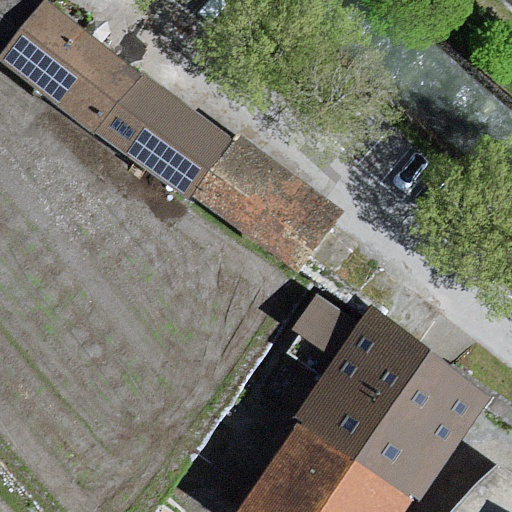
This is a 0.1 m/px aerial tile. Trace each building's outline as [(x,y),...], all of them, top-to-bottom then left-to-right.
[(0,0),(0,54),(1,55),(42,0),(0,0)] [(42,0),(1,55),(191,198),(236,139),(141,68),(49,0),(42,0)] [(299,278),(343,219),(236,139),(191,198),(299,278)] [(309,284),(295,343),(341,353),(354,294),(309,284)] [(242,511),(391,511),(406,489),(416,495),(483,392),(429,357),(369,318),(302,422),(242,511)] [(511,511),(511,475),(497,464),(455,511),(511,511)]
